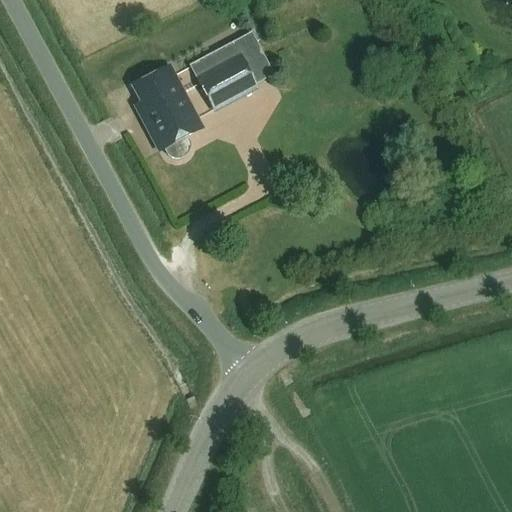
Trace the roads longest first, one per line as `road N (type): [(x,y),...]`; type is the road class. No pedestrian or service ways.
road 1 (unclassified): [(247,373),(166,282),(10,0)]
road 2 (tertiary): [(511,283),(316,335),(247,373)]
road 3 (tertiary): [(247,373),(218,408),(173,511)]
